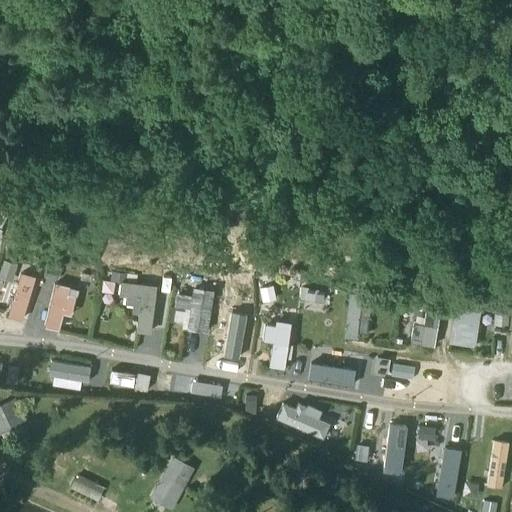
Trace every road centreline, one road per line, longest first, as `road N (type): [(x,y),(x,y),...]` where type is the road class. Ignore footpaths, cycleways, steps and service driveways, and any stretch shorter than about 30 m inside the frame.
road 1 (track): [(511,413),(229,382),(0,343)]
road 2 (track): [(285,0),(117,20),(115,0)]
road 3 (track): [(511,49),(462,22),(334,0)]
